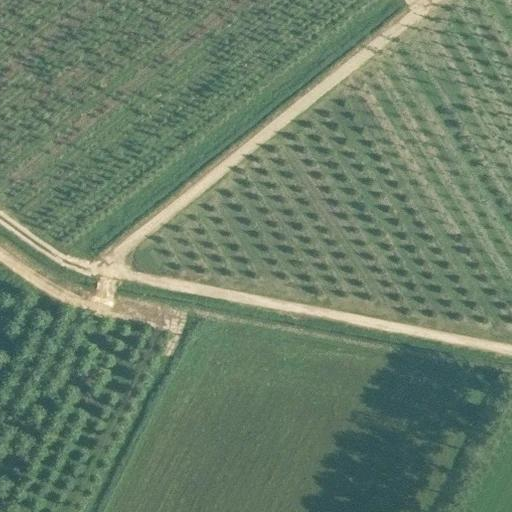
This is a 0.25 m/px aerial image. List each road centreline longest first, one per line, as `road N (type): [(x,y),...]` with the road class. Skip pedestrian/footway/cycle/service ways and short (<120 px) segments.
road 1 (track): [(431,0),(91,269),(76,267),(0,212)]
road 2 (track): [(511,350),(91,269)]
